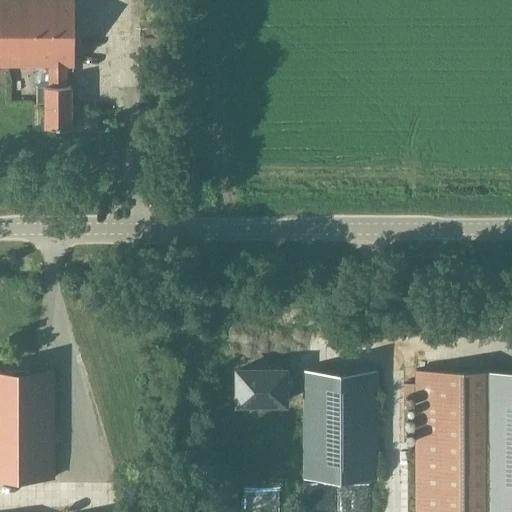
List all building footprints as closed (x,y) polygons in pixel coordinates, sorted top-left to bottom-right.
[(66,86),(67,66),(73,66),(73,0),(0,0),(0,65),(49,66),(48,86),(36,86),(36,103),(44,103),(44,126),(70,126),(71,86),(66,86)] [(0,476),(53,477),(53,370),(0,369),(0,476)] [(237,402),(284,402),(284,369),(237,369),(237,402)] [(375,370),(304,370),(304,476),(375,477),(375,370)] [(511,511),(511,370),(415,370),(414,511),(511,511)]
